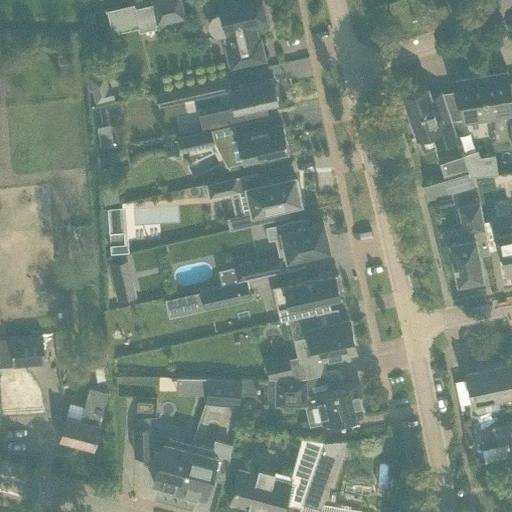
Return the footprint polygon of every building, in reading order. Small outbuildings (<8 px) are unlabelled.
[(137,23),(138,30),(156,26),(155,23),(183,16),(179,0),(154,0),(155,2),(133,7),(137,23)] [(209,27),(210,28),(210,30),(212,31),(213,33),(215,34),(216,34),(218,34),(220,34),(227,33),(230,45),(226,46),(230,66),(263,59),(259,39),(255,39),(253,28),(268,24),(262,0),(217,0),(221,15),(216,16),(215,16),(213,17),(212,19),(210,20),(210,22),(209,23),(209,25),(209,26),(209,27)] [(137,23),(133,7),(132,3),(106,9),(111,32),(137,26),(137,23)] [(480,67),(488,114),(488,119),(489,119),(489,114),(497,113),(497,116),(511,113),(510,109),(511,108),(511,105),(506,67),(496,69),(495,64),(480,67)] [(488,114),(480,67),(465,69),(466,73),(456,75),(463,117),(465,116),(466,121),(480,119),(479,116),(488,114)] [(92,99),(110,96),(105,71),(88,74),(92,99)] [(271,76),(229,86),(233,104),(198,112),(201,128),(201,129),(209,128),(268,114),(265,102),(276,100),(275,93),(278,92),(276,83),(273,84),(271,76)] [(194,95),(191,83),(168,88),(171,100),(194,95)] [(457,138),(446,106),(441,92),(429,96),(426,86),(427,86),(426,85),(422,86),(417,86),(414,86),(410,88),(407,91),(402,93),(403,94),(417,133),(416,133),(416,134),(429,130),(434,146),(457,138)] [(409,112),(406,101),(395,105),(398,114),(399,115),(409,112)] [(197,117),(184,120),(186,131),(199,128),(197,117)] [(288,151),(282,123),(236,134),(242,161),(258,157),(259,160),(273,157),(272,154),(288,151)] [(201,129),(178,135),(181,150),(212,143),(209,128),(201,129)] [(497,173),(494,153),(479,155),(477,148),(462,153),(468,171),(469,174),(473,174),(497,173)] [(445,178),(449,192),(476,184),(473,174),(469,174),(468,171),(445,178)] [(299,199),(298,193),(300,193),(297,180),(295,180),(293,174),(246,185),(250,204),(241,206),(242,212),(226,216),(229,228),(287,214),(285,203),(299,199)] [(238,190),(235,175),(205,182),(208,196),(238,190)] [(480,247),(488,245),(479,202),(459,206),(465,238),(449,241),(450,244),(446,245),(449,258),(452,257),(457,280),(482,275),(477,253),(481,252),(480,247)] [(124,205),(106,206),(108,230),(126,229),(124,205)] [(328,246),(322,219),(306,223),(304,216),(265,224),(268,238),(274,236),(279,257),(328,246)] [(511,223),(507,224),(508,229),(493,232),(493,230),(492,230),(497,258),(502,257),(505,271),(508,270),(509,274),(511,273),(511,223)] [(127,249),(126,241),(108,242),(109,250),(127,249)] [(274,271),(270,256),(233,265),(236,279),(246,277),(274,271)] [(335,275),(334,269),(283,281),(291,316),(330,307),(327,296),(339,293),(338,288),(341,287),(338,274),(335,275)] [(250,297),(246,277),(236,279),(199,288),(203,307),(250,297)] [(132,278),(113,283),(117,300),(136,296),(132,278)] [(318,324),(315,311),(288,317),(292,337),(308,334),(313,358),(355,349),(348,318),(318,324)] [(11,335),(14,365),(45,360),(42,332),(11,335)] [(288,354),(265,358),(269,375),(291,370),(288,354)] [(511,358),(490,363),(497,395),(511,391),(511,358)] [(497,395),(490,363),(465,369),(471,400),(474,400),(476,410),(497,406),(495,395),(497,395)] [(205,400),(238,404),(240,380),(207,376),(205,400)] [(310,392),(307,376),(300,378),(276,377),(275,403),(318,404),(322,423),(326,422),(327,424),(337,422),(337,419),(362,413),(358,396),(362,395),(359,382),(315,392),(310,392)] [(64,418),(59,437),(92,445),(97,426),(101,411),(106,390),(89,385),(80,418),(65,414),(64,418)] [(136,399),(136,409),(151,410),(151,400),(136,399)] [(511,420),(502,423),(506,441),(511,439),(511,420)] [(502,423),(491,425),(495,443),(506,441),(502,423)] [(132,427),(134,455),(151,454),(150,426),(132,427)] [(177,494),(190,446),(181,443),(182,441),(168,437),(167,441),(164,440),(152,483),(159,484),(157,489),(177,494)] [(310,438),(295,482),(307,486),(321,444),(323,440),(310,438)] [(321,444),(307,486),(301,501),(320,508),(340,451),(321,444)] [(204,497),(215,454),(212,453),(213,449),(199,445),(198,448),(190,446),(177,494),(196,500),(197,495),(204,497)] [(238,466),(228,502),(247,507),(246,508),(260,511),(262,511),(263,511),(265,511),(282,511),(291,480),(273,475),(274,469),(258,465),(256,471),(238,466)]
